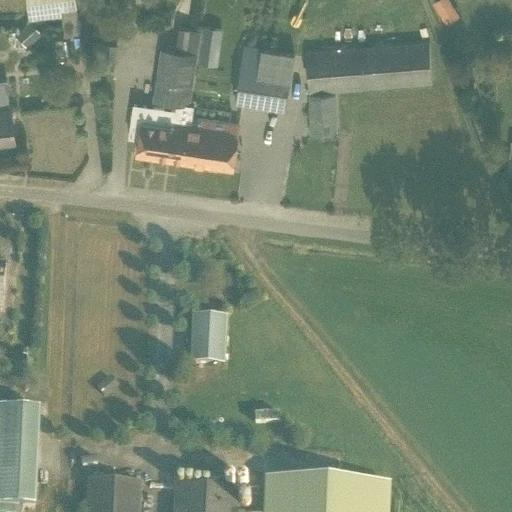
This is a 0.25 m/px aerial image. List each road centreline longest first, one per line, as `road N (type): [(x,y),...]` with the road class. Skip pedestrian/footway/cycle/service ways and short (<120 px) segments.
road 1 (unclassified): [(0,198),(511,248)]
road 2 (track): [(462,511),(225,219)]
